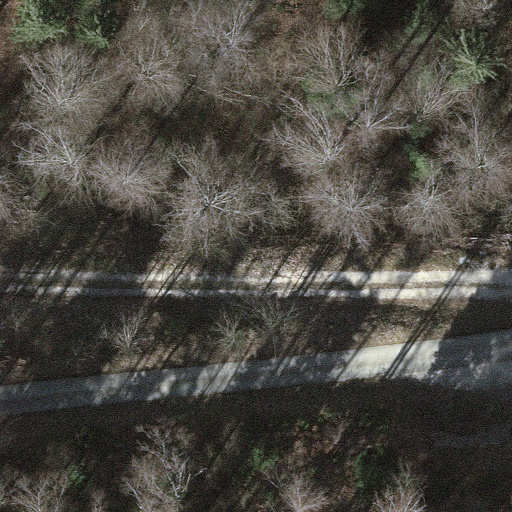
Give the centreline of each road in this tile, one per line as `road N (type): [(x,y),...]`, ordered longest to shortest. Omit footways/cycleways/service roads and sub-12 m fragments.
road 1 (track): [(0,407),(511,338)]
road 2 (track): [(0,277),(511,285)]
